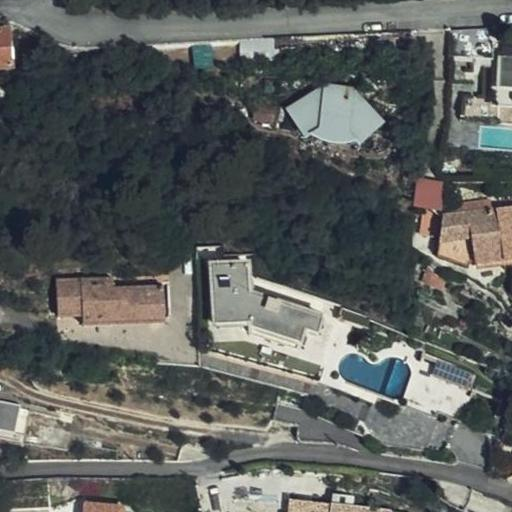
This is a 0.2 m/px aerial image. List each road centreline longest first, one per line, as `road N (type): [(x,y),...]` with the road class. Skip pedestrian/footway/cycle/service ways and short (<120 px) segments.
road 1 (residential): [(511,491),(415,465),(295,450),(199,467),(0,471)]
road 2 (tertiary): [(511,5),(81,32),(58,28),(31,0)]
